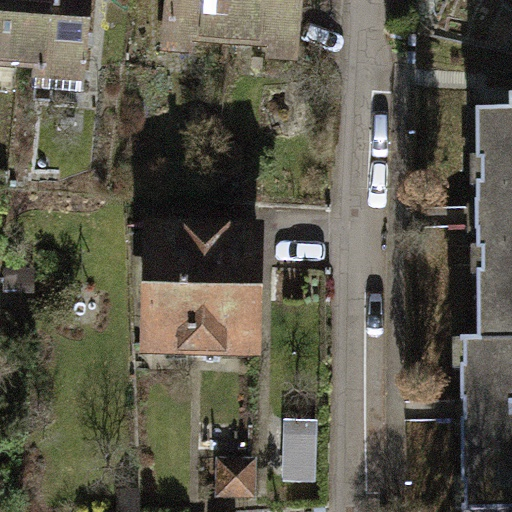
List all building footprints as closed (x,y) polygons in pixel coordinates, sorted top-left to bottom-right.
[(118,0),(0,0),(0,79),(109,91),(118,0)] [(323,0),(178,0),(172,57),(316,72),(323,0)] [(511,123),(492,124),(489,353),(511,353),(511,123)] [(303,251),(171,244),(165,363),(297,370),(303,251)] [(511,511),(511,353),(489,353),(486,511),(511,511)] [(172,408),(168,450),(205,454),(209,412),(172,408)] [(261,456),(227,461),(233,499),(267,493),(261,456)]
